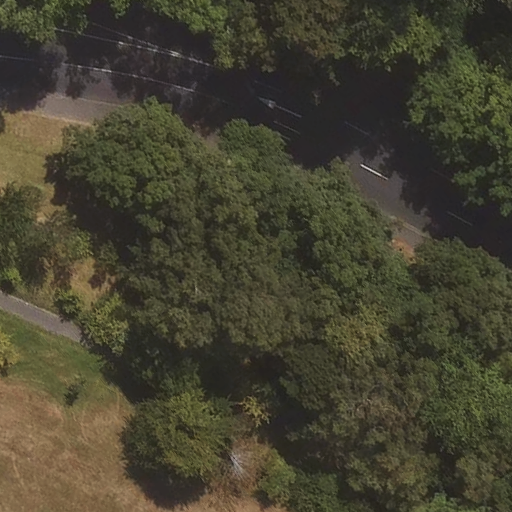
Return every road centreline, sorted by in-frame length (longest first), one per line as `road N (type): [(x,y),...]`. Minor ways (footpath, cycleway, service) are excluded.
road 1 (tertiary): [(0,0),(155,47),(296,103)]
road 2 (tertiary): [(296,103),(0,65)]
road 3 (tertiary): [(296,103),(511,216)]
